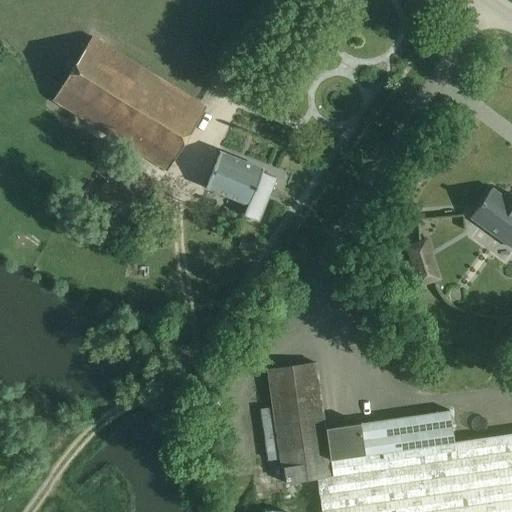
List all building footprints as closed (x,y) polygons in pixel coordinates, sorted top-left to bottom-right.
[(168,171),(207,107),(92,37),(53,100),(168,171)] [(260,222),(277,179),(263,173),(264,170),(221,152),(207,189),(249,206),(245,216),(260,222)] [(506,200),(491,189),(470,218),(511,248),(511,195),(511,194),(506,200)] [(447,219),(424,226),(436,268),(460,261),(447,219)] [(450,410),(325,428),(316,363),(296,366),(268,370),(273,407),(263,408),(269,460),(280,458),(284,483),(317,478),(332,476),(330,460),(454,442),(450,410)] [(489,417),(485,396),(472,398),(476,419),(489,417)] [(332,476),(317,478),(322,511),(511,511),(511,433),(454,442),(330,460),(332,476)]
